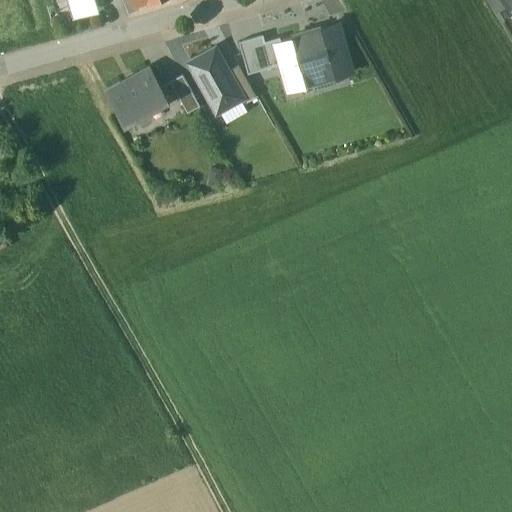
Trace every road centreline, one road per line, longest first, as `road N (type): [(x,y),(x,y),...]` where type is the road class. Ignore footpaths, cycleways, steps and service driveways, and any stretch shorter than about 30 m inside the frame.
road 1 (track): [(226,511),(0,112)]
road 2 (residential): [(230,0),(0,66)]
